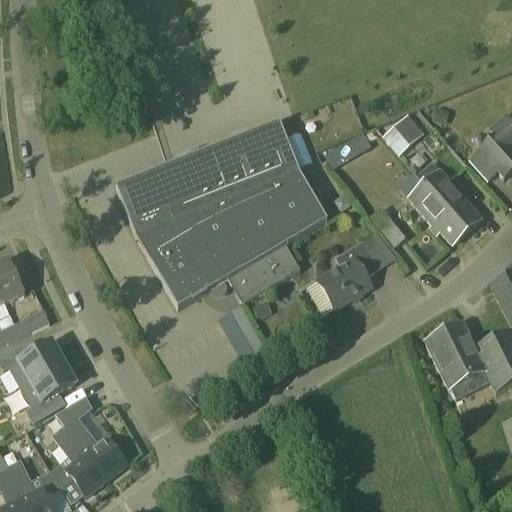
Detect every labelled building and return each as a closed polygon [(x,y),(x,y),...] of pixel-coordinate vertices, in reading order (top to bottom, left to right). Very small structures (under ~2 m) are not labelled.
[(327,228),(305,191),(299,178),(277,118),(113,183),(135,243),(178,314),(217,292),(227,286),(242,311),(300,277),(285,252),(327,228)] [(423,138),(408,120),(382,141),(397,160),(423,138)] [(471,167),(488,186),(498,178),(505,185),(511,178),(511,129),(506,123),(492,136),(498,143),(471,167)] [(362,138),(323,161),(332,175),(371,152),(362,138)] [(457,232),(465,241),(481,226),(463,205),(464,205),(439,176),(440,175),(431,166),(415,180),(424,189),(422,191),(452,227),(450,230),(454,235),(457,232)] [(452,227),(422,191),(406,205),(432,233),(433,232),(451,253),(465,241),(457,232),(454,235),(450,230),(452,227)] [(393,253),(405,243),(381,213),(370,222),(393,253)] [(318,288),(318,289),(334,315),(370,294),(365,285),(377,277),(359,249),(335,264),(341,274),(318,288)] [(25,301),(19,289),(8,264),(0,268),(0,301),(4,310),(25,301)] [(511,278),(491,289),(511,331),(511,335),(475,354),(486,376),(485,377),(496,397),(511,389),(511,278)] [(19,342),(31,337),(24,324),(13,329),(19,342)] [(462,328),(425,346),(450,395),(462,389),(467,399),(479,392),(474,382),(485,377),(486,376),(475,354),(462,328)] [(2,335),(7,347),(19,342),(13,329),(2,334),(2,335)] [(21,368),(33,389),(66,370),(64,365),(66,364),(59,353),(57,354),(55,349),(31,363),(25,351),(4,363),(10,374),(21,368)] [(69,375),(66,370),(33,389),(45,410),(34,416),(40,427),(53,420),(61,416),(55,404),(78,391),(76,386),(78,385),(71,374),(69,375)] [(53,420),(64,434),(105,486),(125,470),(104,443),(96,450),(67,413),(61,416),(53,420)] [(85,502),(105,486),(64,434),(52,443),(72,469),(64,475),(85,502)] [(24,511),(7,474),(6,474),(0,462),(0,494),(7,510),(2,511),(24,511)] [(62,495),(51,478),(40,484),(44,492),(34,497),(30,488),(20,467),(7,474),(24,511),(53,511),(49,502),(62,495)]
